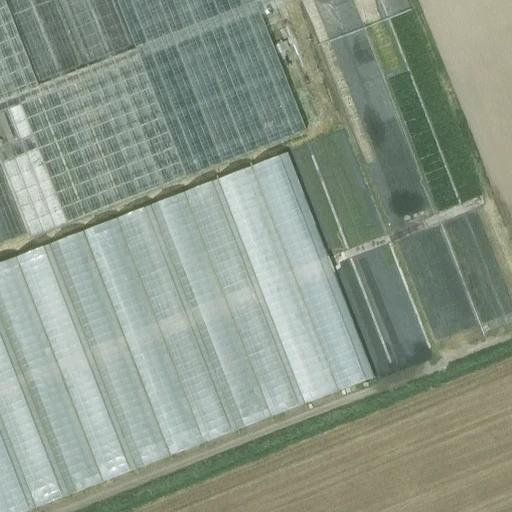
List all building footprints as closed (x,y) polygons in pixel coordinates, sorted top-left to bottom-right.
[(0,0),(0,103),(40,88),(5,0),(0,0)] [(5,0),(40,88),(133,51),(113,0),(5,0)] [(113,0),(133,51),(253,5),(265,0),(113,0)] [(282,0),(265,0),(253,5),(257,16),(270,12),(285,6),(282,0)] [(306,136),(263,32),(257,16),(253,5),(133,51),(186,182),(306,136)] [(270,12),(257,16),(263,32),(276,27),(270,12)] [(0,116),(8,113),(17,135),(0,141),(0,161),(29,236),(31,242),(186,182),(133,51),(40,88),(0,103),(0,116)] [(0,116),(0,141),(17,135),(8,113),(0,116)] [(0,511),(41,511),(374,385),(285,155),(0,264),(0,511)] [(0,247),(29,236),(0,161),(0,247)]
